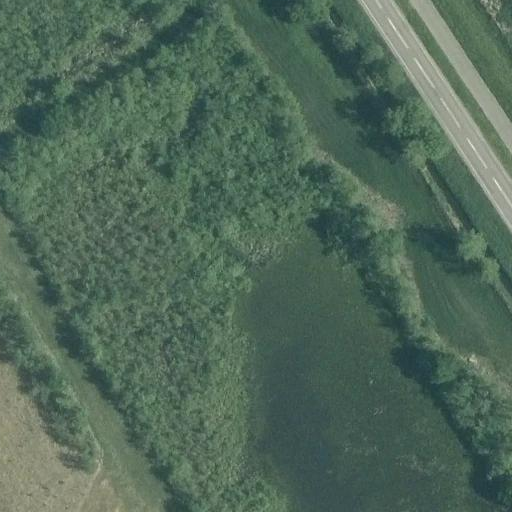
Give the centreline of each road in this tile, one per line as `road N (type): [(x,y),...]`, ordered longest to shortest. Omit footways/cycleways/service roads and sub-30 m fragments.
road 1 (secondary): [(511,209),(373,0)]
road 2 (unclassified): [(511,140),(418,0)]
